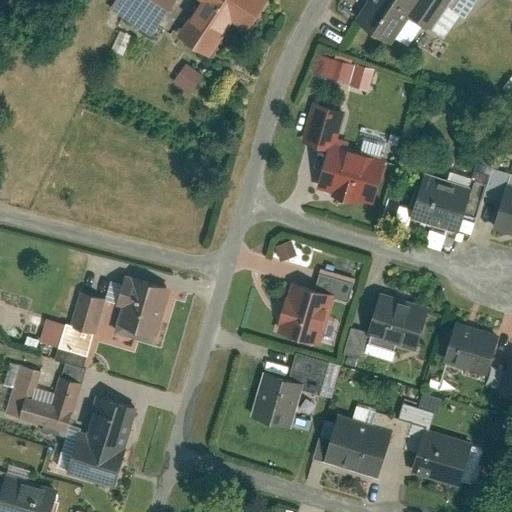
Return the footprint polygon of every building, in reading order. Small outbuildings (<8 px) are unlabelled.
[(149,34),(172,0),(111,0),(107,6),(149,34)] [(230,21),(244,0),(173,0),(159,21),(193,44),(215,11),(230,21)] [(339,0),(338,3),(376,28),(394,0),(417,14),(425,0),(339,0)] [(318,74),(368,90),(375,70),(325,53),(318,74)] [(184,62),(171,80),(190,93),(203,74),(184,62)] [(511,95),(511,74),(502,87),(511,95)] [(309,143),(318,103),(310,102),(302,142),(309,143)] [(390,159),(330,144),(318,192),(377,207),(390,159)] [(474,185),(428,172),(415,216),(460,230),(474,185)] [(511,231),(511,185),(506,183),(493,226),(511,231)] [(427,229),(425,246),(440,248),(442,231),(427,229)] [(277,258),(294,255),(292,240),(275,243),(277,258)] [(121,326),(162,337),(175,285),(128,273),(120,304),(126,306),(121,326)] [(336,290),(291,278),(276,330),(322,343),(336,290)] [(428,303),(381,287),(367,329),(415,345),(428,303)] [(494,331),(452,321),(442,363),(484,373),(494,331)] [(50,418),(65,369),(45,363),(36,391),(8,382),(2,404),(50,418)] [(290,425),(302,379),(263,369),(252,416),(290,425)] [(66,468),(115,482),(136,405),(96,393),(86,429),(77,427),(66,468)] [(380,476),(393,429),(335,412),(321,459),(380,476)] [(473,437),(424,423),(411,467),(461,481),(473,437)] [(48,511),(55,488),(3,473),(0,482),(0,511),(48,511)]
